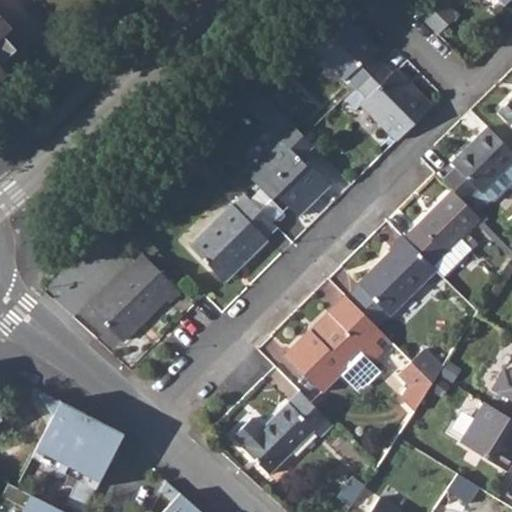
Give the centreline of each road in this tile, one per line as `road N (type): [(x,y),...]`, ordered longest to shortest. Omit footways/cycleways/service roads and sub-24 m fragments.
road 1 (residential): [(146,425),(465,92)]
road 2 (residential): [(0,294),(146,425)]
road 3 (residential): [(368,0),(465,92)]
